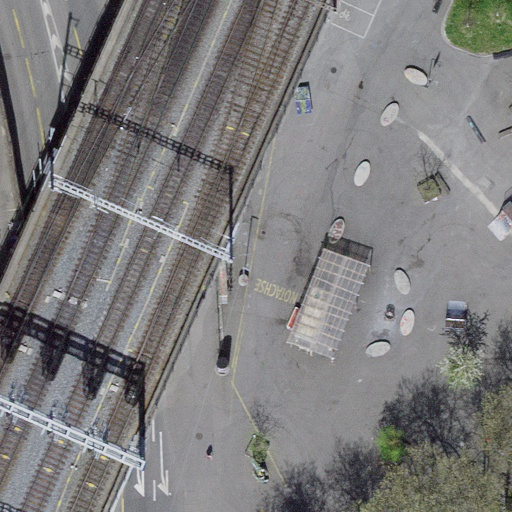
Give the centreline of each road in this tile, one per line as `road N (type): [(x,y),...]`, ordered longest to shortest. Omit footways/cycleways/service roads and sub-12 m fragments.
road 1 (unknown): [(511,111),(308,207),(478,311),(511,311)]
road 2 (primary): [(77,103),(115,201),(145,511)]
road 3 (primary): [(77,103),(60,511)]
